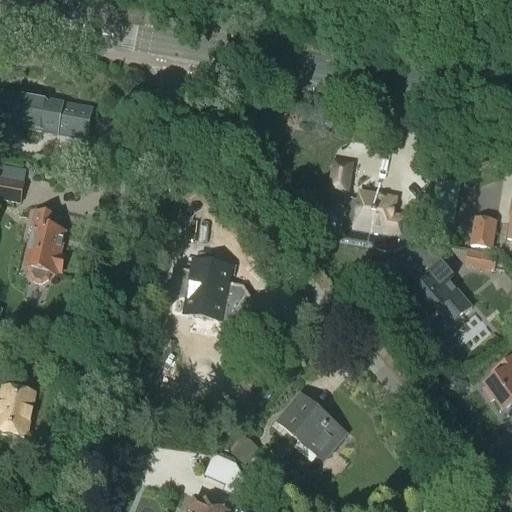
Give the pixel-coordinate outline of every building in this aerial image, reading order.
[(0,126),(86,141),(90,113),(0,98),(0,126)] [(306,150),(327,152),(329,132),(308,130),(306,150)] [(334,165),(329,195),(346,198),(351,168),(334,165)] [(0,202),(19,207),(23,187),(0,182),(0,202)] [(345,202),(341,230),(368,235),(367,240),(372,246),(377,252),(393,255),(415,243),(404,241),(407,222),(392,219),(395,202),(359,196),(358,203),(358,204),(345,202)] [(33,230),(35,230),(25,271),(30,272),(28,278),(33,285),(41,287),(48,282),(49,276),(53,277),(54,274),(60,275),(64,260),(58,259),(64,236),(53,233),(56,221),(36,216),(33,230)] [(407,222),(404,241),(415,243),(417,243),(420,222),(408,220),(407,222)] [(475,222),(471,249),(491,253),(496,226),(475,222)] [(410,252),(397,264),(420,291),(411,299),(431,322),(443,312),(447,308),(458,321),(458,322),(471,311),(470,309),(468,310),(448,286),(454,280),(443,269),(445,257),(410,252)] [(468,252),(464,269),(492,274),(496,258),(468,252)] [(174,284),(173,288),(175,288),(174,295),(181,296),(181,299),(188,300),(185,318),(220,324),(221,325),(222,325),(221,322),(227,318),(245,345),(266,332),(241,293),(226,290),(229,273),(214,270),(197,267),(194,267),(192,278),(184,277),(184,280),(177,278),(176,285),(174,284)] [(288,371),(278,363),(254,392),(264,400),(288,371)] [(493,402),(501,414),(511,406),(511,363),(496,374),(499,379),(482,391),(491,403),(493,402)] [(0,436),(25,441),(34,397),(3,391),(0,406),(0,436)] [(277,428),(318,462),(329,449),(333,452),(344,438),(328,425),(326,428),(314,418),(316,415),(299,401),(277,428)] [(244,441),(232,456),(244,467),(257,452),(244,441)] [(247,487),(234,467),(225,489),(223,494),(241,502),(247,487)] [(223,511),(195,500),(189,511),(223,511)]
